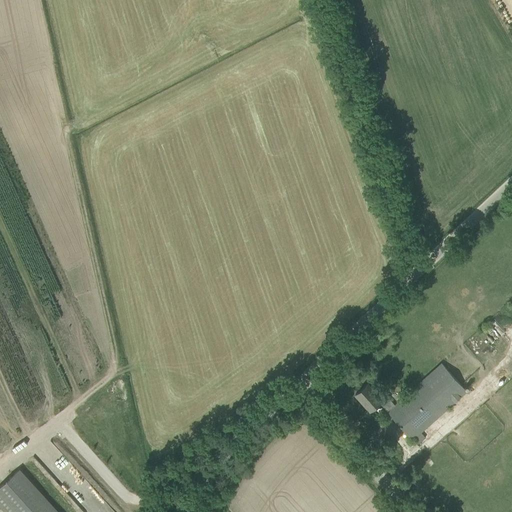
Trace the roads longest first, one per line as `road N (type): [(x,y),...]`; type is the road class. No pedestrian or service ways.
road 1 (unclassified): [(299,376),(511,182)]
road 2 (unclassified): [(420,511),(299,376)]
road 3 (unclassified): [(183,511),(211,469),(299,376)]
